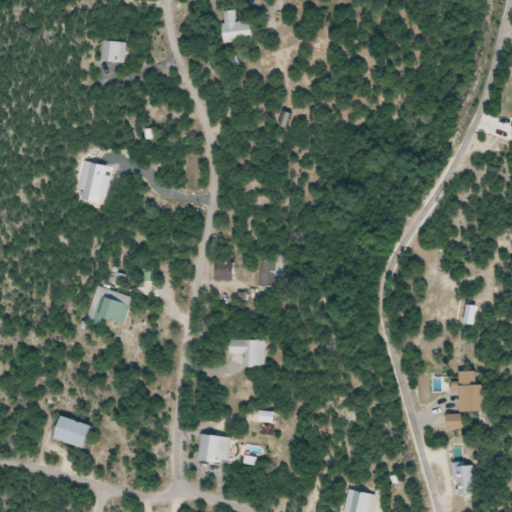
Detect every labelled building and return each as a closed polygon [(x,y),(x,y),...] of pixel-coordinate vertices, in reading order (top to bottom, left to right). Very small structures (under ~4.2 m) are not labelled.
[(239,21),(239,14),(223,14),(223,42),(256,42),(256,21),(239,21)] [(132,44),(106,41),(104,62),(130,65),(132,44)] [(285,259),(261,259),(261,288),(285,288),(285,259)] [(236,260),(216,260),(216,281),(236,281),(236,260)] [(129,325),(136,298),(99,287),(90,323),(104,326),(106,319),(129,325)] [(267,370),(268,341),(232,340),(231,355),(244,355),(244,369),(267,370)] [(480,372),(462,372),(462,412),(487,412),(487,386),(480,386),(480,372)] [(91,451),(99,429),(67,416),(59,439),(91,451)] [(464,428),(464,416),(450,416),(450,428),(464,428)] [(234,437),(201,437),(201,462),(234,462),(234,437)] [(374,511),(377,494),(349,489),(345,511),(374,511)]
